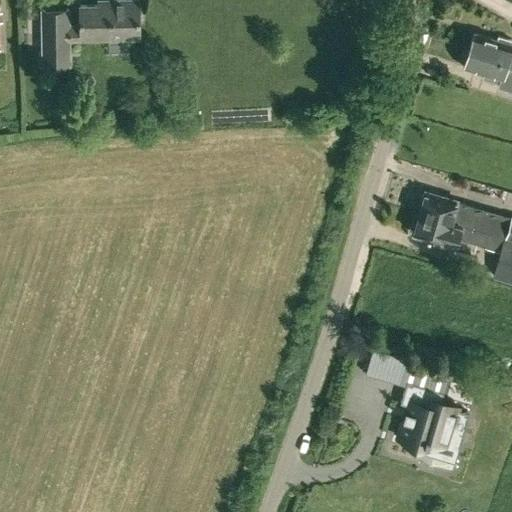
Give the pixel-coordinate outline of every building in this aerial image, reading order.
[(79,5),(80,24),(80,25),(69,25),(68,9),(42,10),(43,65),(70,64),(69,39),(139,37),(138,0),(113,0),(114,4),(79,5)] [(498,37),(474,30),(469,47),(511,60),(511,41),(511,40),(511,37),(499,33),(498,37)] [(511,60),(469,47),(464,64),(484,70),(483,75),(500,80),(499,83),(511,86),(511,60)] [(488,231),(499,234),(505,212),(456,198),(426,190),(421,211),(488,231)] [(421,211),(415,232),(458,243),(459,238),(484,244),(488,231),(421,211)] [(511,238),(505,237),(494,273),(511,278),(511,238)] [(403,418),(398,435),(424,443),(425,439),(428,440),(429,437),(459,446),(469,411),(456,408),(457,406),(441,401),(444,390),(449,374),(405,361),(398,382),(405,384),(400,402),(408,404),(406,409),(405,408),(405,410),(406,410),(404,417),(403,417),(402,418),(403,418)]
